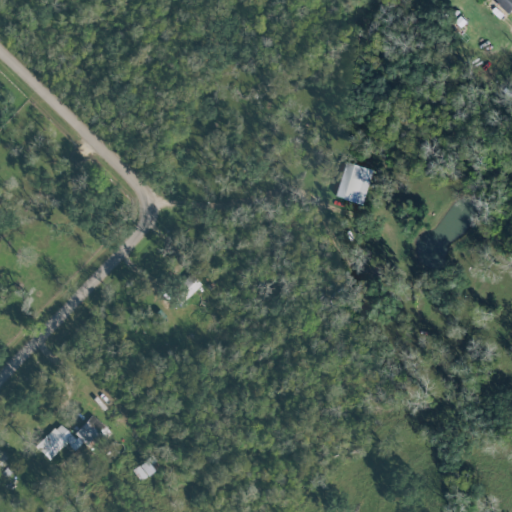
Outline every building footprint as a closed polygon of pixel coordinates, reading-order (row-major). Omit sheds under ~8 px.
[(511,0),(495,0),(509,15),(511,12),(511,0)] [(336,197),(365,206),(377,170),(347,161),(336,197)] [(203,285),(192,273),(178,286),(189,297),(203,285)] [(49,460),(67,444),(74,452),(84,444),(89,450),(103,438),(89,421),(73,435),(62,423),(37,445),(49,460)] [(141,483),(156,472),(149,460),(133,471),(141,483)]
